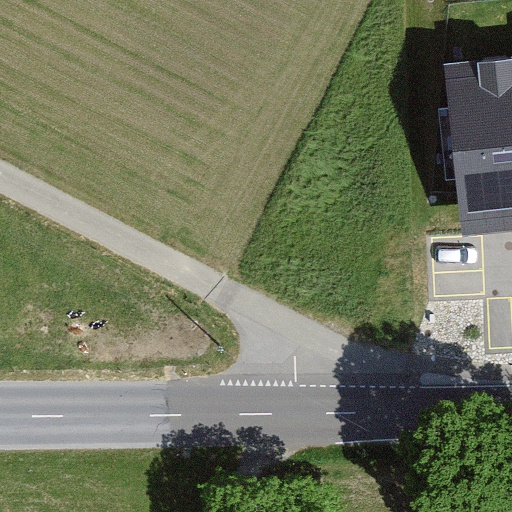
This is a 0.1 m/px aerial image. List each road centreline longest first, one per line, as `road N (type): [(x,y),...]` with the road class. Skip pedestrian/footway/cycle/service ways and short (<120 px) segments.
road 1 (track): [(0,173),(468,416)]
road 2 (secondary): [(511,414),(0,421)]
